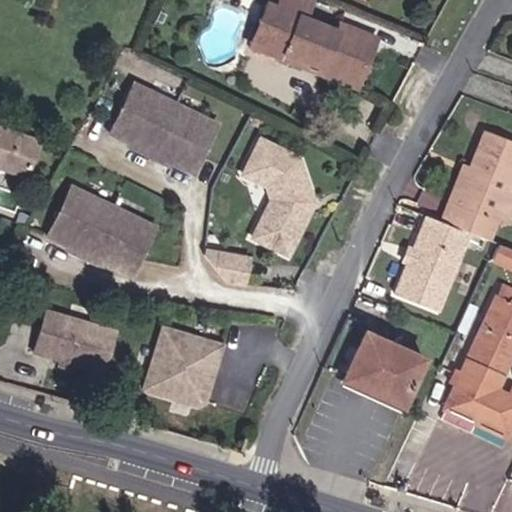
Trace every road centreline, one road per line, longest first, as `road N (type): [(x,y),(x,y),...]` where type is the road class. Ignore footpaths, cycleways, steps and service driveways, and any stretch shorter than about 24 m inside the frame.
road 1 (residential): [(492,0),(279,422),(263,486)]
road 2 (secondary): [(0,412),(263,486)]
